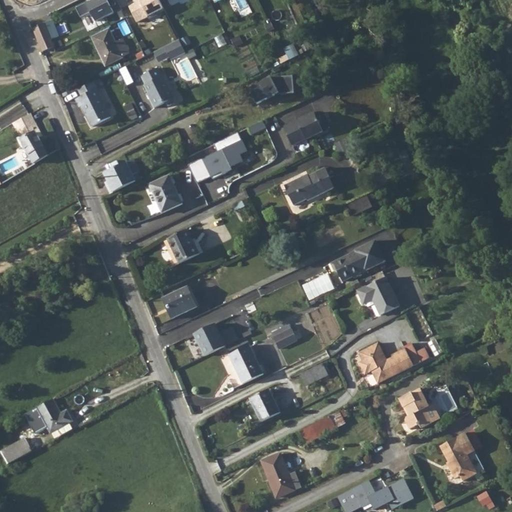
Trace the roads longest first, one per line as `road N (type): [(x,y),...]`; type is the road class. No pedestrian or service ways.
road 1 (unclassified): [(217,511),(15,15)]
road 2 (unknown): [(116,261),(339,159)]
road 3 (unknown): [(184,430),(367,328)]
road 4 (unknown): [(287,511),(401,453)]
